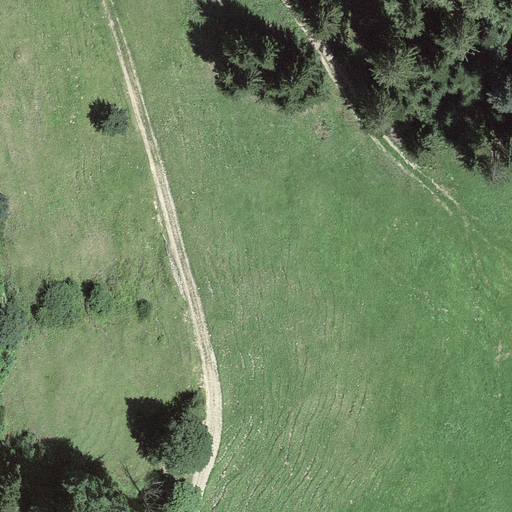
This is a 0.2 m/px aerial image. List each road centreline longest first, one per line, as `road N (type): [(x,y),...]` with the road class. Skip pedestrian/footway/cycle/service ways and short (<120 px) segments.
road 1 (track): [(195,511),(211,383),(151,139),(105,0)]
road 2 (track): [(288,0),(376,139),(447,210)]
